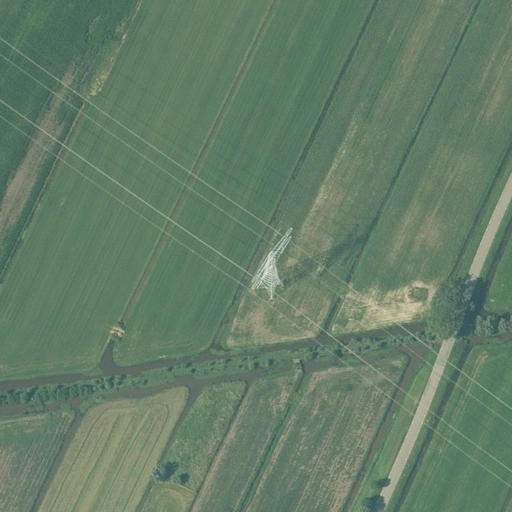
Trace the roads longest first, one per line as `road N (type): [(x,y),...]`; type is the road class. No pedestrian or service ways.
road 1 (unclassified): [(377,511),(451,333)]
road 2 (unclassified): [(511,183),(451,333)]
road 3 (track): [(337,289),(464,299)]
